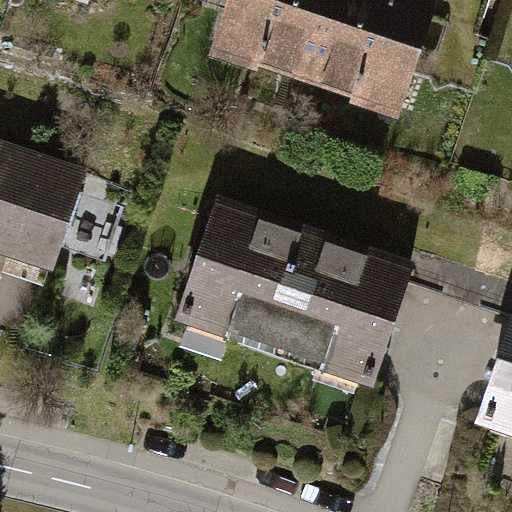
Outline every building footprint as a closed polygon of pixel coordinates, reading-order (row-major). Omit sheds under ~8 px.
[(58,0),(89,10),(92,0),(58,0)] [(240,0),(219,66),(403,127),(445,0),(240,0)] [(0,279),(45,296),(88,179),(0,146),(0,279)] [(217,205),(176,327),(376,393),(416,271),(217,205)] [(511,335),(480,431),(511,441),(511,335)]
